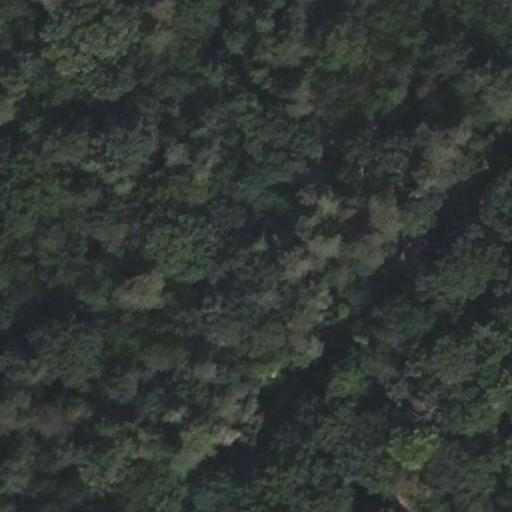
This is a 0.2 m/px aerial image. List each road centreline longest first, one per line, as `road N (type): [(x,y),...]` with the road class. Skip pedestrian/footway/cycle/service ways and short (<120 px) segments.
road 1 (track): [(0,113),(390,511)]
road 2 (track): [(177,511),(511,144)]
